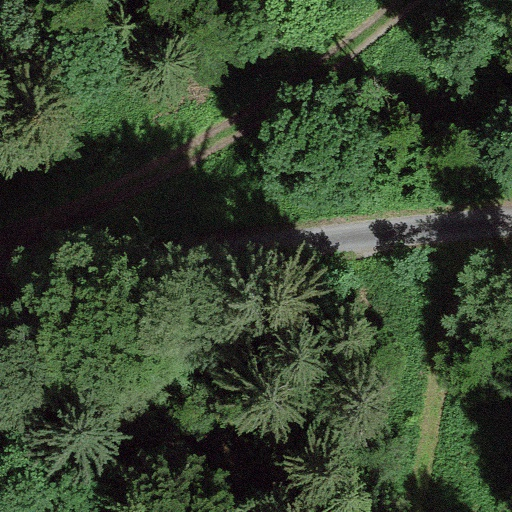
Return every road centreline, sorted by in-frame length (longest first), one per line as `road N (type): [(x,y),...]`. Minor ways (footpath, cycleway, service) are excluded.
road 1 (track): [(0,264),(511,215)]
road 2 (track): [(0,249),(242,116),(401,0)]
